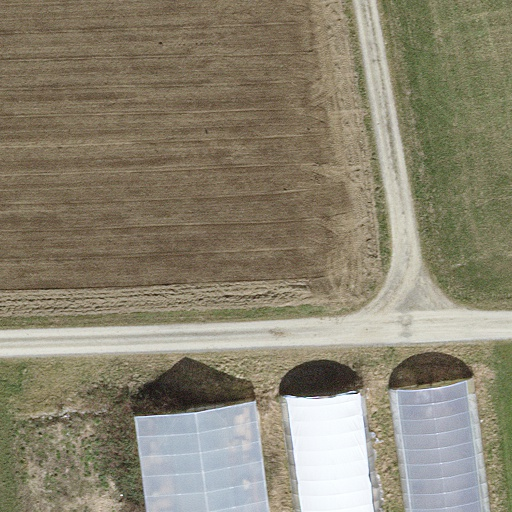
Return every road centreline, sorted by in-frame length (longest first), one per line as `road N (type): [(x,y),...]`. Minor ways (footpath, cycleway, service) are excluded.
road 1 (track): [(0,341),(408,330)]
road 2 (track): [(408,330),(358,0)]
